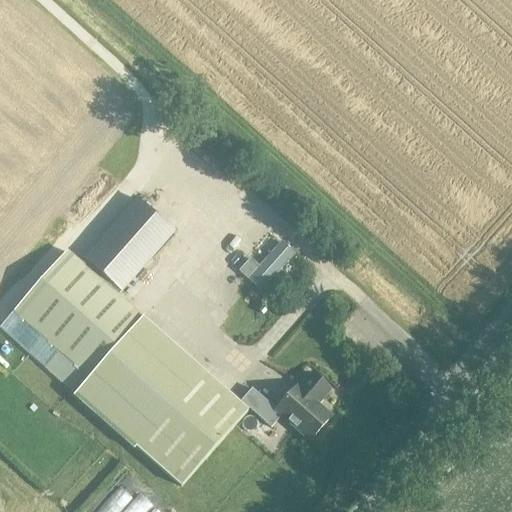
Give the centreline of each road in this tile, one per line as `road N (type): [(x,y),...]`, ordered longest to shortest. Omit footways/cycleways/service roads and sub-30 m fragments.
road 1 (tertiary): [(359,511),(511,341)]
road 2 (track): [(159,125),(131,84),(41,0)]
